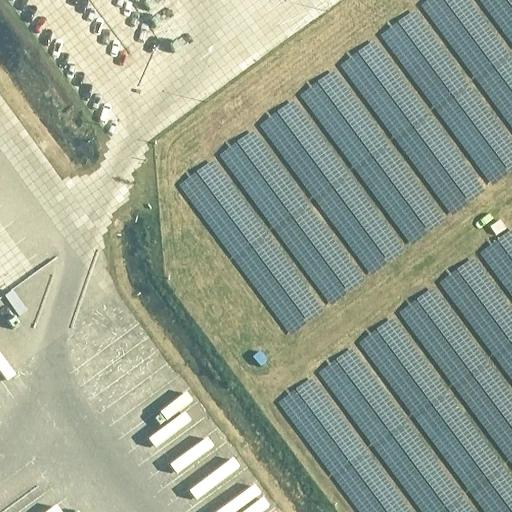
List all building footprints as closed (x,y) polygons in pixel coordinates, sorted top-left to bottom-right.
[(0,216),(41,191),(24,163),(0,177),(0,216)] [(210,413),(186,429),(191,437),(215,421),(210,413)] [(201,450),(224,433),(218,425),(195,442),(201,450)] [(230,438),(205,453),(213,465),(237,450),(230,438)] [(169,473),(194,456),(189,448),(164,465),(169,473)] [(248,511),(252,511),(274,496),(268,488),(244,506),(248,511)] [(289,511),(280,500),(263,511),(289,511)] [(63,511),(58,502),(39,511),(63,511)]
